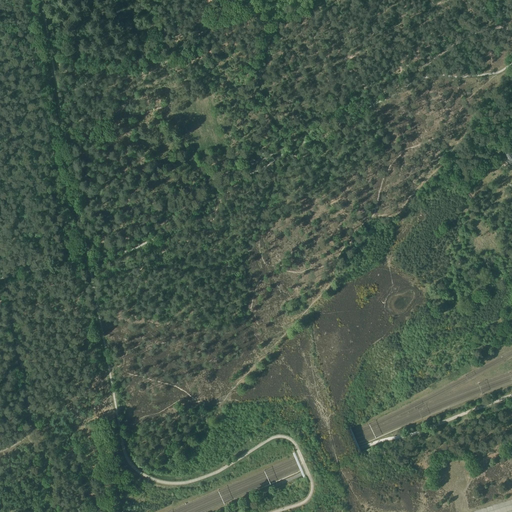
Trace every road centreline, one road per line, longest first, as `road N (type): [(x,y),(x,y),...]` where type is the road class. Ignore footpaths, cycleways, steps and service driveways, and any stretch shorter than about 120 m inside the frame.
road 1 (track): [(117,445),(37,0)]
road 2 (track): [(32,435),(0,263)]
road 3 (track): [(408,203),(469,122),(511,92)]
